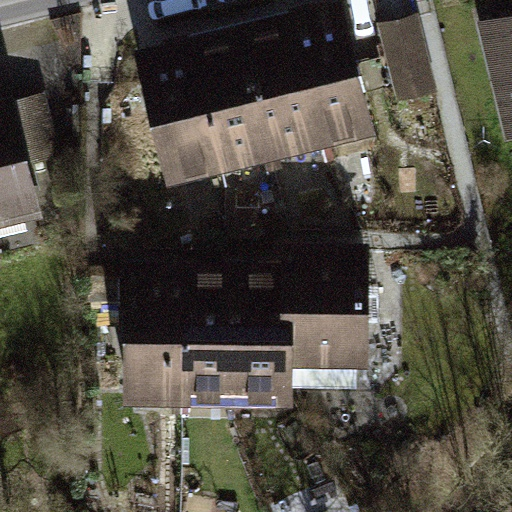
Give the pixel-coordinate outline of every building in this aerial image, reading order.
[(318,129),(368,117),(340,6),(291,18),(292,24),(318,129)] [(415,14),(382,22),(400,95),(433,87),(415,14)] [(511,14),(490,20),(511,116),(511,14)] [(320,135),(318,129),(292,24),(243,36),(270,148),(320,135)] [(220,160),(270,148),(243,36),(193,48),(219,154),(220,160)] [(169,166),(219,154),(193,48),(192,42),(142,54),(169,166)] [(6,98),(0,99),(0,204),(30,197),(20,157),(46,151),(46,108),(42,94),(7,104),(6,98)] [(288,248),(288,267),(287,348),(295,348),(295,383),(355,383),(356,348),(363,348),(364,248),(288,248)] [(128,387),(181,387),(182,267),(128,267),(128,387)] [(228,406),(234,406),(234,267),(182,267),(181,387),(228,387),(228,406)] [(240,388),(288,388),(287,348),(288,267),(234,267),(234,406),(240,406),(240,388)]
